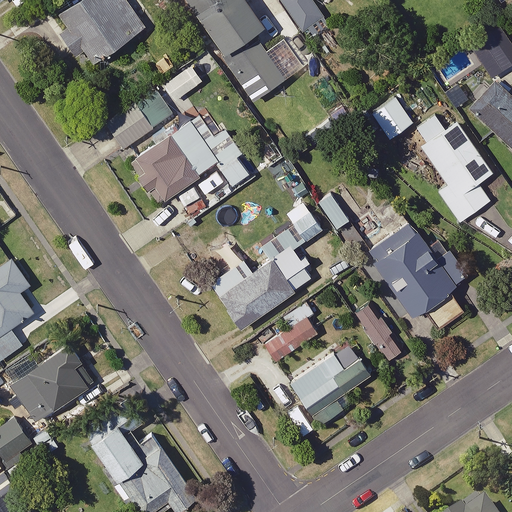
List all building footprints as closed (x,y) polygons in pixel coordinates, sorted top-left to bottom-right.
[(88,58),(142,22),(127,0),(65,0),(54,8),(64,23),(56,28),(74,53),(81,48),(88,58)] [(187,0),(220,48),(261,20),(247,0),(187,0)] [(322,13),(312,0),(283,0),(302,27),(322,13)] [(511,59),(511,43),(498,21),(468,39),(490,74),(511,59)] [(221,52),(251,97),(283,76),(255,35),(241,45),(238,40),(221,52)] [(196,82),(185,65),(163,80),(174,96),(196,82)] [(511,93),(493,76),(466,104),(511,146),(511,93)] [(466,96),(456,80),(443,87),(453,104),(466,96)] [(411,118),(394,93),(370,109),(388,134),(411,118)] [(152,124),(134,98),(104,118),(122,144),(152,124)] [(442,125),(433,112),(415,125),(424,138),(442,125)] [(215,155),(189,115),(168,129),(195,168),(215,155)] [(490,169),(454,117),(442,125),(424,138),(417,142),(444,180),(435,186),(457,218),(473,208),(474,210),(491,199),(477,178),(490,169)] [(168,129),(167,127),(130,152),(139,166),(133,170),(145,187),(153,182),(162,194),(197,171),(195,168),(168,129)] [(247,169),(235,151),(217,162),(230,181),(247,169)] [(277,190),(266,175),(250,186),(261,202),(277,190)] [(347,215),(329,190),(317,198),(335,223),(347,215)] [(320,224),(307,207),(290,219),(303,236),(320,224)] [(433,254),(413,225),(370,254),(409,310),(421,302),(445,286),(452,281),(433,254)] [(466,271),(447,244),(433,254),(452,281),(466,271)] [(28,279),(9,253),(0,258),(0,331),(10,324),(34,307),(19,286),(28,279)] [(291,286),(269,253),(215,290),(238,323),(291,286)] [(421,302),(435,322),(459,306),(445,286),(421,302)] [(403,345),(370,298),(355,308),(388,355),(403,345)] [(275,359),(317,330),(305,313),(263,342),(275,359)] [(0,331),(0,356),(22,341),(10,324),(0,331)] [(77,356),(64,339),(7,379),(35,418),(86,382),(71,360),(77,356)] [(333,348),(287,377),(316,421),(342,404),(336,394),(371,372),(358,352),(343,362),(333,348)] [(302,408),(291,414),(306,438),(317,431),(302,408)] [(33,440),(13,412),(0,420),(0,450),(6,459),(33,440)] [(114,472),(139,454),(113,416),(87,433),(114,472)] [(194,491),(158,441),(139,454),(114,472),(142,511),(165,496),(173,507),(194,491)] [(460,503),(446,511),(494,511),(483,495),(463,508),(460,503)]
